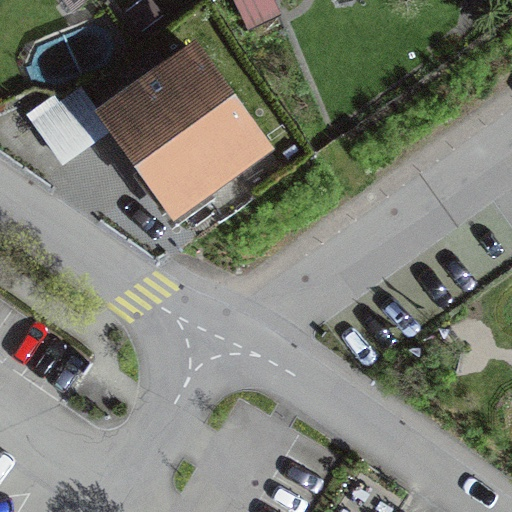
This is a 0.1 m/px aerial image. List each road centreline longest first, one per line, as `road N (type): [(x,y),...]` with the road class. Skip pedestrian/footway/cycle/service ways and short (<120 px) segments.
road 1 (residential): [(215,336),(292,375),(491,511)]
road 2 (residential): [(0,193),(215,336)]
road 3 (residential): [(113,511),(215,336)]
